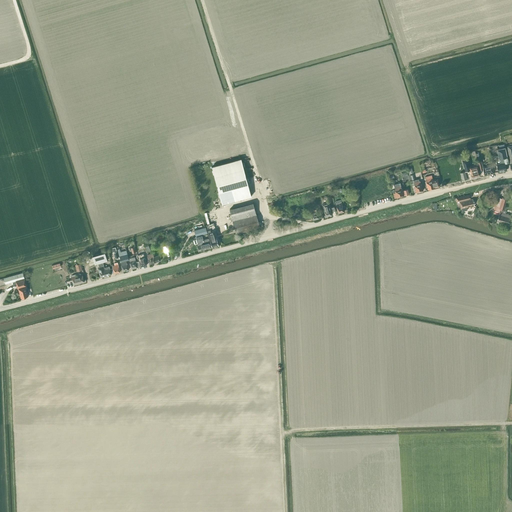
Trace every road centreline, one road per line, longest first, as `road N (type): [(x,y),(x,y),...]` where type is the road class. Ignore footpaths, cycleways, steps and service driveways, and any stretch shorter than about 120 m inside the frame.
road 1 (tertiary): [(0,309),(511,175)]
road 2 (unknown): [(286,434),(511,424)]
